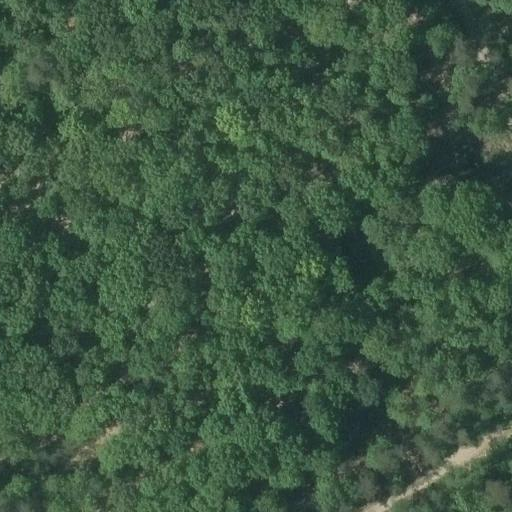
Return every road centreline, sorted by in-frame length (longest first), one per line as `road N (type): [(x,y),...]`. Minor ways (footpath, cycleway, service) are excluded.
road 1 (track): [(511,399),(337,511)]
road 2 (track): [(464,0),(511,123)]
